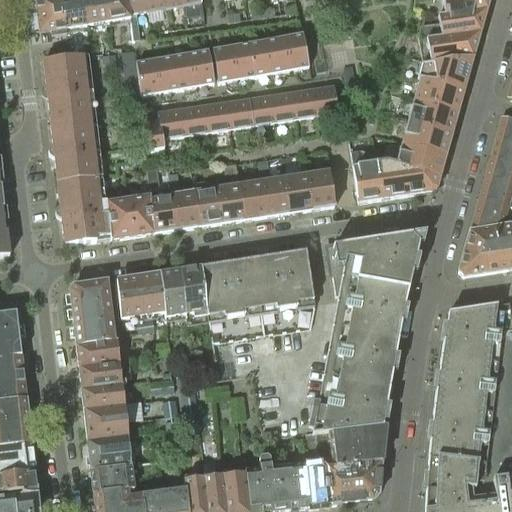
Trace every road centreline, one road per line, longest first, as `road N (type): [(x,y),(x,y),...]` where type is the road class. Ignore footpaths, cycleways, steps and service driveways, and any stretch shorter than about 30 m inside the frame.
road 1 (residential): [(33,275),(349,227)]
road 2 (residential): [(15,0),(28,126),(16,155),(33,275)]
road 3 (residential): [(65,511),(33,275)]
road 4 (tertiary): [(397,511),(425,298)]
